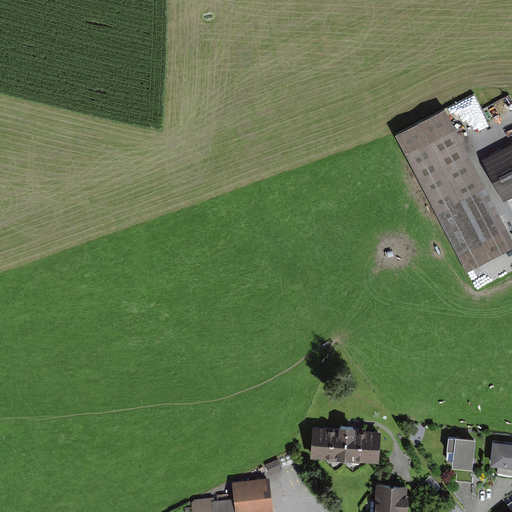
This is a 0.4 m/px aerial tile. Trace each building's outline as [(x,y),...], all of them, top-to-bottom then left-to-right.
[(511,234),(448,109),(397,135),(467,272),(511,249),(511,234)] [(511,143),(485,157),(507,199),(511,196),(511,143)] [(357,428),(315,426),(313,455),(381,460),(383,430),(357,428)] [(479,439),(450,435),(446,464),(475,468),(479,439)] [(511,442),(496,440),(493,463),(511,465),(511,442)] [(214,498),(193,500),(194,511),(274,511),(270,477),(234,481),(236,499),(215,501),(214,498)] [(409,511),(411,485),(378,482),(376,511),(409,511)]
